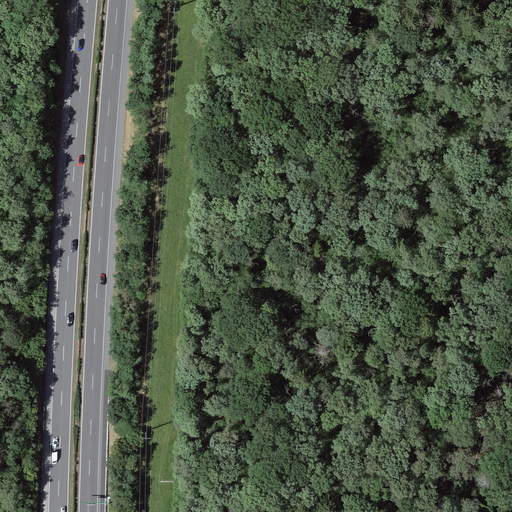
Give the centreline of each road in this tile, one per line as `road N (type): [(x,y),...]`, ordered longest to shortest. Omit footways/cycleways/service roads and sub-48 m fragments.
road 1 (motorway): [(88,0),(58,511)]
road 2 (motorway): [(88,511),(118,0)]
